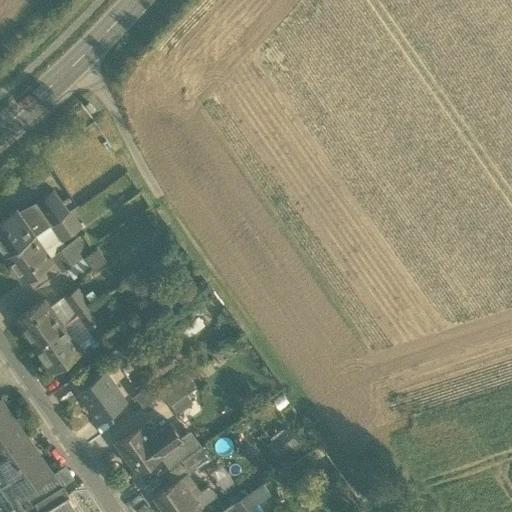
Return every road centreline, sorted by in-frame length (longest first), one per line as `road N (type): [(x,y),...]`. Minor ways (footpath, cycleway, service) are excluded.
road 1 (track): [(377,511),(167,211),(137,141),(78,62)]
road 2 (residential): [(0,346),(114,511)]
road 3 (secondary): [(136,0),(0,129)]
